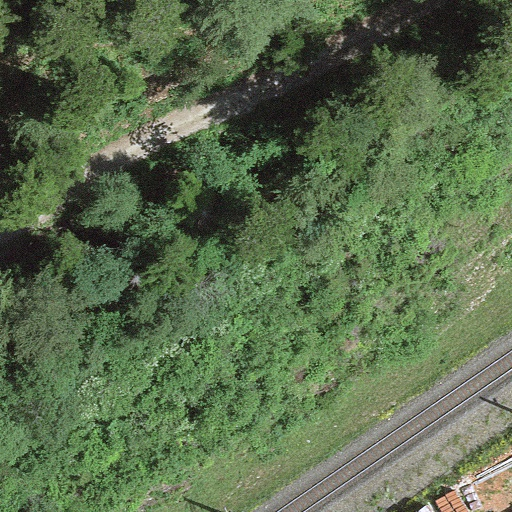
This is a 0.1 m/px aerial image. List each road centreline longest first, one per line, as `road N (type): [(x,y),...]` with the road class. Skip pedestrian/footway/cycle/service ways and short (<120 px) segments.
road 1 (track): [(287,81),(0,230)]
road 2 (track): [(414,0),(287,81)]
